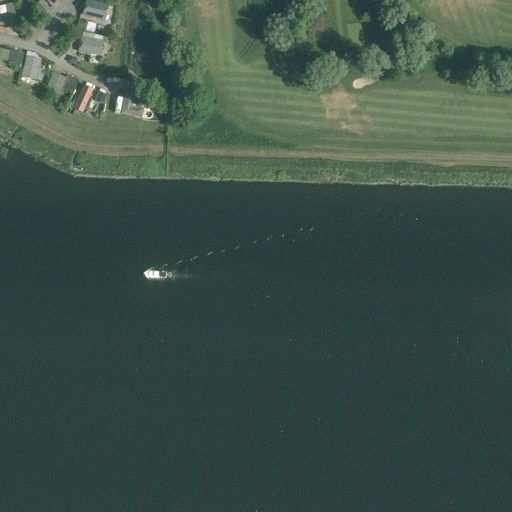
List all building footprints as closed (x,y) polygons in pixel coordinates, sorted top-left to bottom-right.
[(43,0),(40,0),(34,6),(42,16),(50,9),(43,0)] [(105,21),(109,5),(87,0),(86,0),(83,15),(105,21)] [(6,5),(11,27),(18,26),(13,3),(6,5)] [(79,20),(76,31),(83,32),(86,21),(79,20)] [(81,37),(78,52),(101,56),(104,41),(103,41),(82,37),(81,37)] [(0,66),(6,68),(10,51),(0,48),(0,66)] [(71,56),(67,62),(76,66),(78,62),(77,59),(71,56)] [(36,80),(41,60),(27,57),(22,77),(36,80)] [(46,90),(60,96),(67,78),(53,73),(46,90)] [(129,81),(127,89),(136,91),(138,83),(129,81)] [(82,113),(93,90),(84,86),(74,109),(82,113)] [(126,89),(120,114),(141,119),(144,108),(133,106),(136,92),(126,89)] [(99,91),(95,100),(103,105),(108,96),(99,91)]
